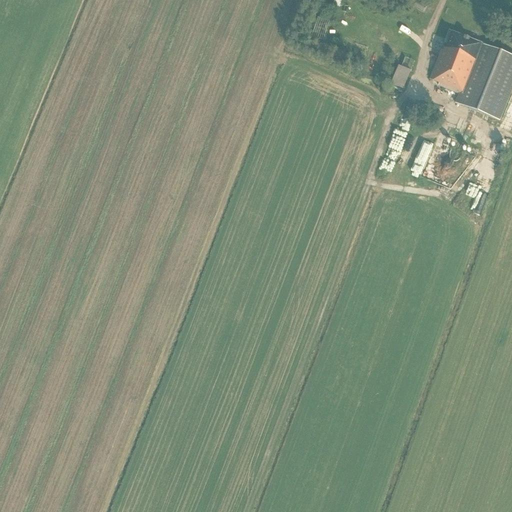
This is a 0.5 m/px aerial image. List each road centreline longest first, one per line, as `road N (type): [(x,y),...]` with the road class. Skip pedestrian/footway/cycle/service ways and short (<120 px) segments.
road 1 (track): [(245,511),(382,141)]
road 2 (unclassified): [(442,0),(410,92),(392,109),(382,141)]
